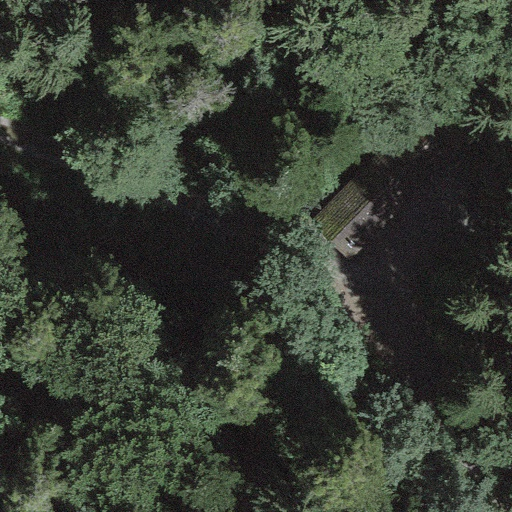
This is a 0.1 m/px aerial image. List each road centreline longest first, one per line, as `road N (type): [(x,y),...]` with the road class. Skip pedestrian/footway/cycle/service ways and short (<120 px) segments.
road 1 (track): [(511,509),(424,391),(311,264),(205,195),(0,119)]
road 2 (track): [(470,275),(424,391)]
